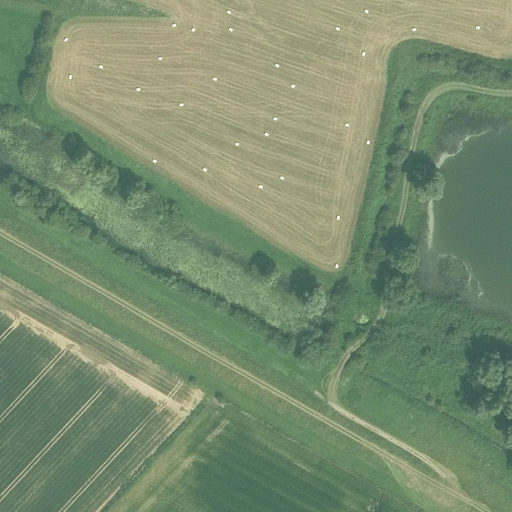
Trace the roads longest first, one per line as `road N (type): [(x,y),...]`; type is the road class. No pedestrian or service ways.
road 1 (track): [(0,233),(468,501)]
road 2 (track): [(334,406),(337,370),(385,308),(427,102),(455,86),(511,92)]
road 3 (track): [(334,406),(431,464),(468,501)]
